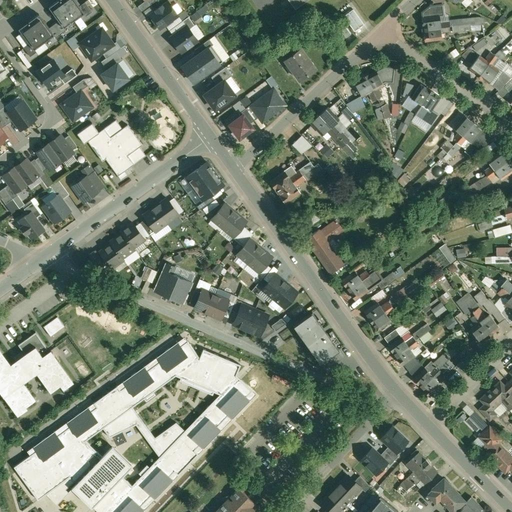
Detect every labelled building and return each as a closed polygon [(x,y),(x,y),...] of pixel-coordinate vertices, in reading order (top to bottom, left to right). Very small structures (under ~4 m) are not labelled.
[(66,20),(74,14),(64,0),(56,6),(66,20)] [(76,0),(64,0),(74,14),(82,9),(76,0)] [(150,5),(147,0),(146,0),(140,5),(143,10),(150,5)] [(289,0),(296,8),(307,0),(289,0)] [(156,10),(149,15),(159,28),(165,24),(165,25),(172,20),(172,19),(178,14),(168,1),(162,5),(161,4),(155,9),(156,10)] [(204,4),(190,14),(194,19),(208,9),(204,4)] [(443,4),(430,6),(422,12),(423,17),(422,17),(424,24),(425,29),(450,26),(449,20),(440,21),(439,16),(444,15),(443,4)] [(152,5),(144,11),(147,16),(155,10),(152,5)] [(363,23),(353,9),(344,15),(354,29),(363,23)] [(181,14),(173,20),(176,24),(184,19),(181,14)] [(189,28),(194,24),(188,16),(182,20),(186,26),(187,25),(189,28)] [(41,17),(33,23),(44,38),(52,32),(41,17)] [(475,18),(449,20),(450,26),(452,25),(475,24),(475,18)] [(37,44),(44,38),(33,23),(25,28),(37,44)] [(103,24),(79,41),(90,58),(102,50),(114,41),(113,40),(103,24)] [(186,26),(170,37),(181,52),(197,40),(189,28),(187,25),(186,26)] [(450,26),(425,29),(425,32),(426,40),(442,38),(441,30),(443,30),(443,32),(450,31),(450,26)] [(481,51),(480,50),(486,40),(479,35),(464,56),(473,63),(481,51)] [(114,41),(102,50),(106,56),(114,50),(121,45),(116,38),(113,40),(114,41)] [(194,49),(198,54),(211,45),(212,45),(213,44),(209,39),(194,49)] [(198,54),(182,66),(193,82),(223,61),(212,45),(211,45),(198,54)] [(293,53),(308,74),(317,68),(316,67),(316,68),(309,58),(309,57),(308,58),(301,49),(301,48),(293,53)] [(106,56),(101,60),(105,66),(118,56),(114,50),(106,56)] [(486,60),(480,55),(470,68),(476,72),(476,73),(479,75),(495,55),(491,51),(486,57),(488,58),(486,60)] [(308,74),(293,53),(285,60),(292,69),(292,70),(294,69),(301,79),(300,79),(301,80),(308,74)] [(54,55),(37,66),(48,83),(60,76),(65,72),(54,55)] [(495,55),(479,75),(483,78),(489,82),(498,69),(492,64),(493,62),(494,63),(499,58),(495,55)] [(105,66),(99,70),(112,87),(131,73),(118,56),(105,66)] [(385,66),(376,71),(376,70),(369,74),(369,73),(365,75),(378,98),(382,96),(379,89),(377,90),(376,88),(384,84),(383,83),(386,81),(393,82),(395,67),(385,66)] [(71,68),(65,72),(60,76),(64,81),(75,73),(71,68)] [(502,69),(491,83),(499,90),(511,77),(502,69)] [(365,75),(362,77),(355,81),(363,95),(370,91),(371,93),(370,94),(373,101),(378,98),(365,75)] [(82,77),(72,84),(77,91),(87,83),(82,77)] [(222,77),(203,91),(214,106),(233,92),(222,77)] [(427,88),(421,84),(412,97),(419,102),(418,103),(417,103),(413,109),(417,111),(431,90),(428,88),(427,88)] [(252,105),(260,116),(263,121),(285,104),(274,89),(252,105)] [(80,90),(62,104),(73,119),(92,105),(80,90)] [(431,90),(417,111),(421,114),(425,108),(423,107),(425,105),(432,110),(440,97),(434,92),(431,90)] [(6,95),(0,98),(0,107),(11,101),(6,95)] [(360,96),(346,104),(353,112),(365,105),(360,96)] [(9,111),(8,112),(14,120),(21,129),(36,119),(23,101),(9,111)] [(385,104),(380,106),(384,118),(391,116),(387,103),(385,104)] [(260,116),(252,105),(251,104),(246,108),(255,120),(260,116)] [(9,111),(5,106),(0,110),(0,113),(8,124),(14,120),(8,112),(9,111)] [(384,118),(380,106),(379,107),(376,109),(379,119),(384,118)] [(339,118),(328,107),(323,112),(322,112),(319,114),(346,143),(350,139),(336,125),(335,126),(333,124),(339,118)] [(242,112),(228,122),(238,136),(252,125),(242,112)] [(414,116),(410,113),(402,122),(406,125),(406,130),(412,133),(417,122),(411,119),(414,116)] [(346,143),(319,114),(317,117),(311,123),(322,134),(328,129),(330,130),(328,131),(342,146),(346,143)] [(465,115),(454,127),(460,132),(459,134),(458,133),(453,138),(457,141),(474,122),(471,120),(465,115)] [(92,123),(77,133),(84,143),(88,140),(102,161),(106,158),(117,175),(146,155),(139,146),(142,144),(128,124),(122,128),(116,119),(98,131),(92,123)] [(477,124),(474,122),(457,141),(461,145),(466,139),(465,138),(466,137),(472,142),(482,130),(477,125),(477,124)] [(302,133),(292,143),(302,153),(312,143),(302,133)] [(61,135),(49,143),(61,161),(73,152),(72,150),(63,139),(61,135)] [(77,146),(68,135),(63,139),(72,150),(77,146)] [(448,140),(441,147),(444,149),(438,156),(440,159),(446,151),(453,145),(448,140)] [(453,145),(446,151),(451,156),(461,145),(457,141),(453,145)] [(328,158),(336,150),(327,142),(319,150),(328,158)] [(61,161),(49,143),(37,152),(40,156),(48,167),(50,169),(61,161)] [(501,151),(488,160),(493,166),(491,167),(490,166),(484,170),(487,175),(508,159),(507,157),(506,158),(501,151)] [(48,167),(40,156),(35,160),(43,171),(48,167)] [(29,163),(26,158),(14,167),(27,184),(39,175),(29,163)] [(35,160),(34,159),(29,163),(39,175),(40,177),(45,174),(43,171),(35,160)] [(316,159),(307,165),(307,164),(300,169),(303,174),(303,175),(307,172),(307,171),(317,164),(318,164),(319,163),(316,159)] [(508,159),(487,175),(490,179),(496,175),(496,174),(497,172),(502,179),(511,172),(511,165),(510,163),(511,163),(508,159)] [(203,182),(216,174),(207,161),(189,175),(193,181),(199,176),(203,182)] [(317,164),(307,171),(307,172),(311,176),(321,169),(318,164),(317,164)] [(27,184),(14,167),(3,175),(9,184),(15,192),(16,192),(27,184)] [(286,171),(271,181),(276,188),(279,192),(303,174),(300,169),(291,175),(293,177),(291,178),(286,171)] [(105,186),(94,171),(89,175),(99,190),(105,186)] [(405,173),(398,180),(404,185),(411,179),(405,173)] [(216,174),(203,182),(207,188),(201,193),(206,200),(225,186),(216,174)] [(303,174),(279,192),(281,194),(281,195),(286,202),(301,192),(295,184),(297,183),(298,184),(306,178),(303,175),(303,174)] [(88,175),(73,186),(84,201),(99,190),(89,175),(88,175)] [(487,175),(478,180),(483,187),(492,181),(490,179),(487,175)] [(59,180),(51,186),(58,195),(62,200),(70,194),(59,180)] [(15,192),(9,184),(4,188),(12,199),(18,195),(16,192),(15,192)] [(12,199),(4,188),(0,190),(0,195),(0,196),(5,204),(12,199)] [(58,195),(44,206),(56,222),(70,211),(62,200),(58,195)] [(170,200),(167,197),(156,206),(167,222),(179,214),(179,213),(170,200)] [(184,210),(174,197),(170,200),(179,213),(184,210)] [(216,199),(203,208),(207,213),(219,204),(216,199)] [(33,203),(25,209),(28,214),(32,212),(36,218),(41,214),(33,203)] [(236,212),(224,203),(212,218),(223,227),(236,212)] [(167,222),(156,206),(144,215),(155,231),(167,222)] [(28,214),(20,220),(23,226),(21,227),(26,234),(28,233),(32,238),(45,229),(36,218),(32,212),(28,214)] [(236,212),(223,227),(234,236),(243,225),(247,221),(236,212)] [(490,218),(478,222),(481,229),(493,225),(491,220),(495,219),(495,221),(502,218),(500,213),(490,217),(490,218)] [(319,229),(306,238),(315,249),(328,240),(342,230),(337,222),(337,221),(337,220),(336,221),(336,220),(321,231),(319,229)] [(136,225),(133,222),(121,231),(123,232),(133,247),(134,247),(145,238),(136,225)] [(150,235),(141,222),(136,225),(145,238),(150,235)] [(492,228),(494,236),(511,231),(511,229),(510,223),(492,228)] [(234,236),(233,238),(238,241),(248,229),(243,225),(234,236)] [(249,230),(239,242),(243,246),(250,238),(253,234),(249,230)] [(133,247),(123,232),(110,241),(112,243),(122,257),(123,257),(135,248),(134,247),(133,247)] [(443,242),(439,236),(434,239),(439,246),(443,242)] [(261,247),(250,238),(243,246),(237,253),(248,262),(261,247)] [(328,240),(315,249),(323,261),(328,257),(327,255),(334,250),(328,240)] [(445,242),(433,251),(444,266),(456,257),(445,242)] [(122,257),(112,243),(100,251),(112,268),(124,259),(123,257),(122,257)] [(272,257),(261,247),(248,262),(260,272),(267,264),(272,257)] [(466,255),(464,247),(456,248),(458,256),(466,255)] [(511,247),(503,247),(503,256),(511,255),(511,247)] [(105,262),(96,249),(89,254),(98,267),(105,262)] [(344,263),(334,250),(327,255),(328,257),(323,261),(331,272),(344,263)] [(175,266),(167,263),(160,280),(168,283),(172,273),(175,266)] [(260,272),(256,276),(261,280),(271,268),(267,264),(260,272)] [(153,281),(157,269),(145,265),(141,277),(153,281)] [(369,274),(349,289),(351,292),(355,299),(368,289),(378,283),(383,279),(383,278),(376,269),(369,274)] [(355,270),(342,280),(346,286),(347,286),(349,289),(369,274),(366,270),(360,274),(361,276),(360,277),(355,270)] [(392,272),(383,278),(383,279),(378,283),(382,288),(397,278),(392,272)] [(172,273),(168,283),(163,294),(183,302),(195,275),(194,275),(192,281),(172,273)] [(286,282),(275,273),(263,288),(274,298),(286,282)] [(511,284),(506,279),(501,285),(511,294),(511,284)] [(168,283),(160,280),(156,290),(163,294),(168,283)] [(501,285),(495,280),(490,285),(498,291),(502,286),(501,285)] [(298,292),(286,282),(274,298),(285,307),(298,292)] [(218,288),(212,286),(210,287),(208,291),(216,294),(218,288)] [(404,286),(391,295),(395,302),(404,296),(403,295),(408,292),(404,286)] [(511,294),(502,286),(498,291),(504,297),(506,295),(508,297),(509,295),(510,297),(511,294)] [(208,291),(202,288),(201,292),(195,304),(194,307),(208,313),(216,294),(208,291)] [(377,299),(386,294),(383,289),(374,293),(377,299)] [(201,292),(195,290),(190,302),(195,304),(201,292)] [(488,298),(481,290),(475,295),(482,305),(484,303),(492,313),(498,307),(490,298),(489,297),(488,298)] [(229,300),(216,294),(208,313),(221,318),(229,300)] [(242,303),(238,312),(233,324),(247,329),(260,299),(260,298),(255,309),(242,303)] [(243,302),(237,299),(232,310),(238,312),(242,303),(243,302)] [(269,315),(255,309),(260,299),(247,329),(260,335),(269,315)] [(229,300),(223,315),(228,317),(235,302),(229,300)] [(377,301),(365,310),(369,317),(371,320),(392,305),(389,301),(383,305),(384,307),(382,308),(377,301)] [(440,301),(431,308),(437,315),(446,308),(440,301)] [(392,305),(371,320),(373,323),(378,329),(391,320),(386,313),(388,312),(389,313),(395,309),(392,305)] [(506,317),(498,307),(492,313),(493,312),(500,321),(497,323),(497,324),(506,317)] [(497,323),(489,314),(483,319),(482,317),(483,316),(479,311),(475,314),(490,334),(493,332),(500,327),(497,324),(497,323)] [(312,312),(293,325),(320,362),(339,349),(312,312)] [(490,334),(475,314),(471,317),(475,322),(476,322),(477,323),(471,328),(481,341),(487,336),(490,334)] [(57,316),(43,326),(50,336),(64,326),(57,316)] [(449,327),(457,323),(453,317),(445,322),(449,327)] [(281,318),(272,325),(276,330),(287,323),(281,318)] [(428,323),(416,331),(420,337),(429,330),(432,328),(428,323)] [(429,330),(420,337),(424,342),(433,336),(429,330)] [(0,391),(4,397),(5,396),(18,413),(26,408),(24,405),(34,398),(22,383),(38,372),(51,389),(61,382),(64,387),(71,381),(57,361),(59,360),(51,349),(45,353),(43,350),(47,348),(35,332),(18,344),(25,354),(9,365),(0,351),(0,391)] [(97,511),(141,511),(255,392),(236,374),(241,364),(203,348),(199,357),(184,336),(27,451),(29,455),(14,466),(38,500),(45,494),(55,503),(70,487),(97,511)] [(402,336),(389,345),(394,352),(396,354),(416,340),(413,336),(407,340),(408,341),(406,342),(402,336)] [(416,340),(396,354),(398,357),(398,358),(402,364),(404,363),(414,356),(415,355),(410,348),(412,347),(413,348),(419,344),(416,340)] [(453,355),(448,350),(443,354),(448,360),(453,355)] [(448,360),(443,354),(438,358),(434,363),(431,360),(425,367),(430,373),(431,371),(431,370),(436,365),(440,369),(448,360)] [(414,356),(404,363),(409,370),(419,362),(414,356)] [(467,368),(460,361),(454,366),(461,374),(467,368)] [(425,367),(413,378),(419,384),(422,386),(440,369),(436,365),(431,370),(431,371),(430,373),(425,367)] [(440,369),(422,386),(425,389),(424,389),(430,395),(441,384),(435,377),(436,376),(437,377),(443,372),(440,369)] [(511,383),(509,381),(505,385),(500,380),(490,389),(501,401),(502,401),(509,408),(511,405),(511,383)] [(501,401),(490,389),(480,398),(485,403),(480,408),(490,419),(496,414),(492,409),(501,401)] [(485,422),(474,411),(470,415),(481,427),(485,422)] [(470,415),(466,419),(477,431),(481,427),(470,415)] [(395,452),(407,440),(392,425),(380,438),(395,452)] [(496,432),(489,425),(478,436),(490,448),(485,452),(495,462),(496,462),(507,451),(507,450),(499,442),(503,438),(497,431),(496,432)] [(370,447),(360,458),(375,471),(385,460),(370,447)] [(419,451),(417,448),(411,454),(412,455),(409,457),(405,460),(407,462),(419,451)] [(407,462),(406,463),(414,471),(421,464),(420,463),(426,458),(419,451),(407,462)] [(511,455),(507,451),(496,462),(505,472),(509,468),(511,470),(511,455)] [(426,458),(420,463),(421,464),(414,471),(421,479),(425,483),(438,471),(426,458)] [(410,475),(404,480),(410,487),(415,482),(416,482),(417,483),(421,479),(414,471),(410,475)] [(349,475),(344,480),(343,480),(335,488),(347,500),(361,486),(355,480),(349,475)] [(370,485),(360,475),(355,480),(361,486),(365,491),(370,485)] [(443,500),(455,489),(444,477),(432,488),(433,489),(428,493),(436,502),(441,498),(443,500)] [(259,511),(260,511),(255,505),(256,503),(239,487),(231,496),(233,498),(232,500),(229,498),(214,511),(259,511)] [(336,511),(347,500),(335,488),(327,497),(327,498),(322,503),(328,509),(330,511),(336,511)] [(376,489),(365,502),(372,509),(384,495),(376,489)] [(455,489),(443,500),(453,511),(454,511),(465,501),(455,489)] [(465,501),(465,502),(465,503),(456,511),(479,511),(484,508),(471,495),(465,501)]
